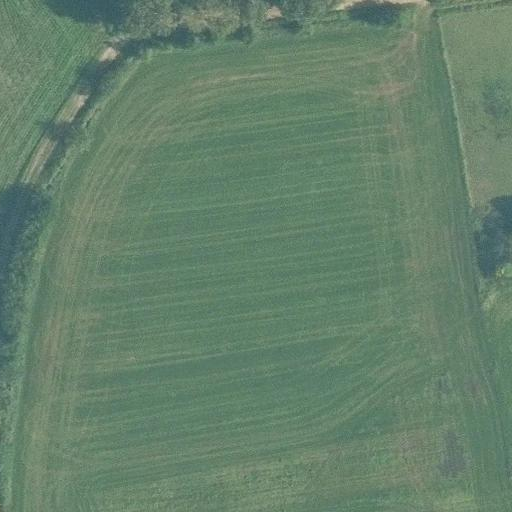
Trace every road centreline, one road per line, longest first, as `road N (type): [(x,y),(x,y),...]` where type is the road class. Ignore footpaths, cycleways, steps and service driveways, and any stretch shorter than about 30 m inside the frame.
road 1 (track): [(0,304),(27,199),(68,117),(144,19)]
road 2 (track): [(144,19),(358,0)]
